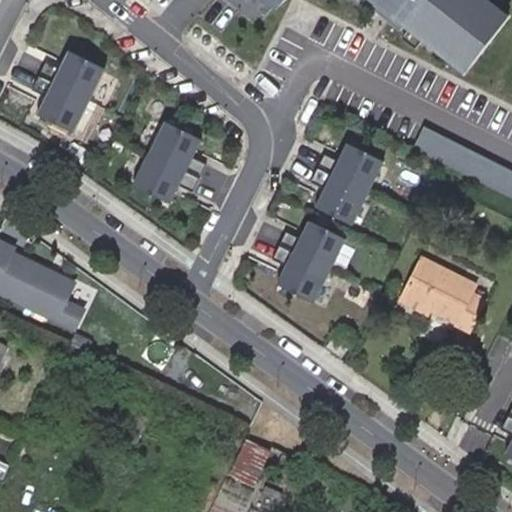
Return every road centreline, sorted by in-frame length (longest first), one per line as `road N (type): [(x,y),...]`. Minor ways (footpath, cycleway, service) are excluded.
road 1 (residential): [(189,295),(258,159),(257,128),(244,107),(104,0)]
road 2 (residential): [(189,295),(489,511)]
road 3 (residential): [(0,163),(189,295)]
